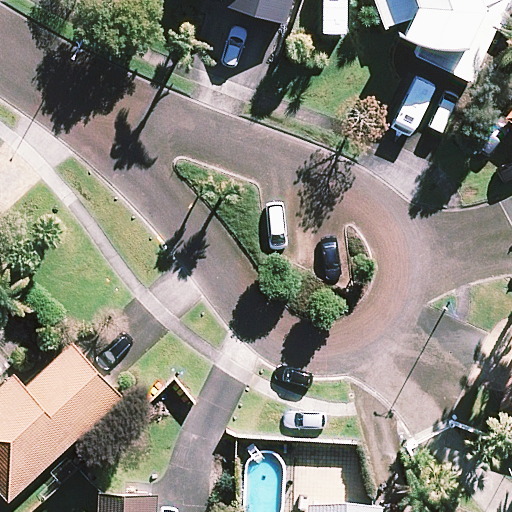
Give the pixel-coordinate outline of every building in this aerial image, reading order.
[(230,0),(228,6),(293,24),(300,0),(230,0)] [(511,0),(382,0),(393,30),(416,21),(410,34),(429,43),(423,56),(479,82),(482,76),(511,12),(511,0)] [(130,397),(80,345),(34,388),(23,375),(7,390),(0,383),(0,484),(17,503),(130,397)] [(107,484),(140,454),(121,433),(88,463),(107,484)] [(164,511),(165,497),(107,495),(106,511),(164,511)]
